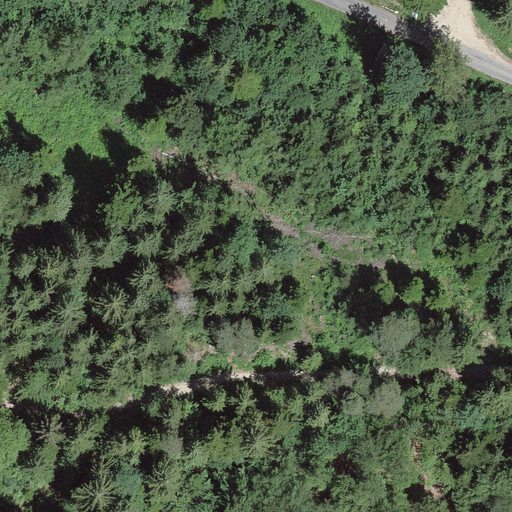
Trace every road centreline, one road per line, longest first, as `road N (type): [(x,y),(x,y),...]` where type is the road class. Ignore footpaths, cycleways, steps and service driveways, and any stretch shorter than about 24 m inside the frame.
road 1 (track): [(0,398),(118,403),(284,375),(511,374)]
road 2 (unclassified): [(511,78),(332,0)]
